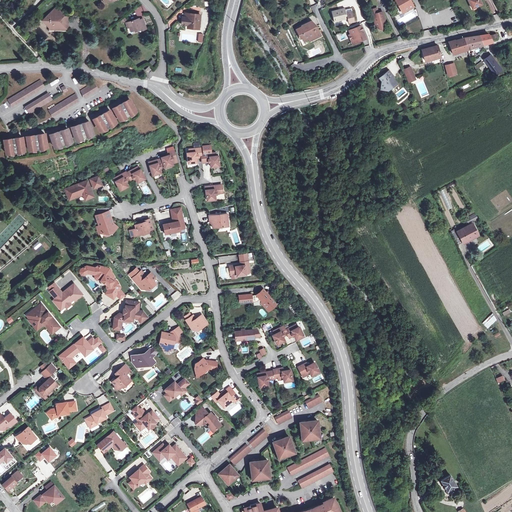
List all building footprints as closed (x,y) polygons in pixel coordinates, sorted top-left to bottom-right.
[(395,0),(400,7),(402,6),(404,10),(412,6),(409,0),(395,0)] [(482,4),(480,0),(468,0),(473,8),(482,4)] [(49,27),(49,29),(56,29),(66,30),(66,28),(66,27),(67,18),(65,16),(63,16),(62,15),(58,10),(55,7),(42,20),(49,27)] [(335,11),(331,11),(334,22),(347,19),(347,18),(350,17),(351,22),(354,21),(351,9),(345,10),(345,8),(335,11)] [(378,28),(381,28),(384,26),(385,23),(382,11),(378,12),(377,8),(369,10),(370,15),(372,14),(375,25),(378,28)] [(184,18),(188,18),(187,26),(194,27),(194,28),(198,28),(200,15),(185,13),(184,18)] [(139,28),(140,30),(145,29),(142,19),(139,20),(138,18),(125,23),(127,28),(128,27),(131,27),(132,31),(133,30),(139,28)] [(316,29),(317,29),(316,26),(314,27),(311,21),(302,25),(302,27),(296,29),(299,35),(298,35),(300,39),(302,38),(304,41),(309,38),(313,36),(314,38),(321,35),(318,31),(317,31),(316,29)] [(348,35),(350,40),(352,39),(356,41),(356,42),(365,38),(360,26),(348,31),(350,35),(348,35)] [(488,34),(479,36),(483,44),(489,43),(492,42),(488,34)] [(479,36),(463,38),(467,49),(483,44),(479,36)] [(467,49),(463,38),(454,41),(454,40),(448,42),(452,54),(467,49)] [(421,50),(424,60),(440,56),(437,45),(421,50)] [(491,55),(485,60),(496,75),(503,69),(491,55)] [(388,70),(379,77),(382,81),(381,82),(380,89),(387,90),(387,88),(390,86),(392,86),(396,83),(391,77),(393,76),(388,70)] [(412,71),(405,74),(408,82),(415,80),(412,71)] [(11,107),(43,86),(43,85),(39,80),(7,100),(11,107)] [(93,82),(79,91),(83,97),(97,88),(93,82)] [(24,107),(29,114),(51,99),(47,93),(24,107)] [(78,100),(74,94),(48,110),(52,116),(78,100)] [(132,110),(133,111),(135,110),(128,98),(123,101),(122,101),(118,103),(119,104),(113,107),(116,113),(112,115),(109,109),(103,113),(102,113),(99,114),(99,115),(93,118),(100,130),(102,129),(102,128),(105,126),(106,127),(110,125),(109,123),(112,121),(113,123),(116,121),(114,119),(118,116),(119,119),(122,117),(121,116),(124,114),(125,115),(126,116),(130,114),(129,113),(129,112),(132,110)] [(90,133),(90,134),(93,134),(89,121),(81,123),(78,124),(72,127),(74,133),(69,134),(67,128),(60,130),(56,131),(57,132),(50,134),(54,147),(57,146),(57,145),(60,143),(61,145),(65,144),(65,143),(65,142),(68,141),(69,142),(72,141),(71,138),(75,137),(76,139),(79,138),(79,137),(82,136),(83,137),(83,138),(86,137),(86,136),(86,134),(90,133)] [(43,146),(44,148),(47,147),(44,133),(37,135),(37,134),(34,135),(26,136),(27,143),(23,144),(22,137),(14,139),(14,138),(4,140),(6,154),(10,153),(9,152),(13,151),(13,153),(17,152),(17,151),(21,150),(21,151),(24,151),(24,148),(28,147),(29,150),(32,150),(32,148),(35,148),(36,149),(36,150),(40,149),(40,148),(40,147),(43,146)] [(215,153),(201,154),(200,148),(189,149),(189,152),(187,153),(188,163),(197,162),(196,159),(196,158),(198,158),(198,157),(201,156),(202,158),(202,162),(208,161),(209,162),(210,162),(211,167),(219,166),(218,156),(216,156),(215,153)] [(152,165),(151,161),(146,163),(150,176),(158,173),(157,168),(162,166),(162,168),(170,165),(170,164),(175,162),(171,151),(165,153),(166,156),(159,158),(159,159),(154,161),(155,164),(152,165)] [(112,179),(118,191),(125,187),(123,182),(127,179),(128,180),(132,178),(135,183),(142,179),(136,167),(124,173),(124,172),(118,175),(120,178),(118,179),(116,176),(112,179)] [(98,177),(91,179),(94,188),(101,185),(98,177)] [(90,189),(87,181),(66,189),(70,199),(83,194),(85,199),(93,196),(90,189)] [(211,186),(205,187),(207,200),(215,199),(215,194),(216,194),(216,193),(223,192),(222,185),(213,186),(213,189),(211,189),(211,186)] [(184,225),(181,211),(172,213),(173,222),(163,224),(165,234),(180,231),(180,229),(179,226),(183,225),(184,225)] [(111,233),(115,228),(111,224),(106,213),(94,217),(98,227),(96,228),(98,234),(102,234),(107,232),(111,233)] [(226,213),(207,216),(208,222),(210,222),(211,228),(227,226),(226,213)] [(474,213),(465,218),(468,224),(477,219),(474,213)] [(1,235),(7,241),(25,220),(18,214),(1,235)] [(141,222),(135,225),(136,228),(133,229),(135,236),(140,234),(142,234),(148,232),(148,230),(153,229),(149,219),(144,220),(145,222),(141,222)] [(472,223),(457,231),(462,242),(476,234),(474,230),(475,229),(472,223)] [(457,244),(462,242),(457,231),(452,233),(457,244)] [(32,245),(35,249),(41,245),(39,241),(32,245)] [(246,254),(238,254),(239,262),(247,261),(246,254)] [(234,265),(228,266),(229,275),(235,274),(235,275),(245,274),(245,272),(249,272),(247,261),(239,262),(239,264),(239,265),(234,266),(234,265)] [(113,299),(116,294),(119,289),(118,288),(120,286),(118,280),(113,279),(112,277),(113,277),(110,269),(98,266),(94,268),(87,266),(81,269),(80,272),(81,274),(84,275),(88,273),(95,275),(95,276),(95,278),(97,280),(99,279),(100,279),(101,279),(101,280),(100,281),(102,282),(104,281),(105,282),(106,284),(107,285),(106,286),(107,288),(108,289),(105,294),(113,299)] [(139,272),(136,268),(129,274),(132,278),(139,272)] [(144,277),(139,272),(132,278),(137,284),(139,282),(145,289),(149,289),(156,283),(153,280),(155,278),(150,272),(144,277)] [(62,292),(57,285),(51,290),(49,291),(55,298),(57,297),(59,300),(55,303),(61,310),(65,306),(64,304),(68,300),(70,302),(72,300),(74,299),(75,300),(82,294),(74,283),(62,292)] [(119,289),(116,294),(120,299),(124,295),(119,289)] [(171,295),(175,301),(182,295),(178,290),(171,295)] [(252,296),(249,296),(250,302),(257,302),(260,299),(262,301),(269,310),(276,304),(263,290),(257,295),(252,296)] [(249,296),(252,296),(252,295),(248,295),(243,296),(240,296),(241,303),(246,302),(250,302),(249,296)] [(127,300),(126,301),(125,309),(123,308),(123,313),(119,313),(114,317),(113,329),(120,330),(121,331),(122,330),(121,329),(122,321),(130,322),(130,320),(130,319),(135,320),(138,320),(141,323),(147,318),(142,312),(138,311),(139,307),(139,302),(127,300)] [(269,310),(262,301),(260,303),(268,312),(269,310)] [(60,327),(41,303),(26,315),(29,318),(28,319),(33,325),(37,322),(39,324),(42,322),(47,323),(54,332),(60,327)] [(482,322),(488,329),(497,319),(491,313),(482,322)] [(187,320),(186,320),(192,330),(195,328),(197,331),(208,324),(202,315),(195,319),(193,316),(192,317),(187,320)] [(37,322),(33,325),(37,330),(43,325),(46,325),(52,333),(54,332),(47,323),(42,322),(39,324),(37,322)] [(275,334),(272,335),(277,344),(285,341),(283,336),(284,335),(287,333),(289,337),(292,335),(292,336),(294,335),(296,340),(304,336),(299,327),(297,328),(295,325),(285,330),(283,326),(273,331),(275,334)] [(170,333),(162,332),(160,343),(164,350),(169,351),(173,349),(175,341),(180,342),(183,340),(179,334),(176,329),(171,332),(172,332),(170,333)] [(261,337),(257,329),(245,331),(245,329),(241,329),(242,331),(235,332),(236,341),(242,340),(242,338),(245,337),(246,339),(254,339),(254,337),(261,337)] [(86,343),(82,338),(60,356),(62,358),(61,359),(63,361),(63,360),(65,363),(71,358),(70,356),(80,348),(85,354),(97,344),(94,340),(92,338),(86,343)] [(248,344),(240,345),(241,353),(249,353),(248,344)] [(259,350),(260,353),(256,354),(258,358),(267,354),(264,347),(259,350)] [(152,357),(155,355),(155,354),(151,349),(150,349),(143,353),(141,354),(131,355),(132,362),(136,367),(140,367),(142,365),(150,363),(152,365),(156,362),(152,357)] [(74,362),(71,358),(65,363),(69,367),(74,362)] [(202,359),(198,362),(195,364),(196,368),(198,373),(203,373),(209,369),(216,369),(217,362),(208,361),(205,361),(203,358),(202,359)] [(306,363),(298,367),(301,374),(304,373),(305,375),(310,373),(311,375),(319,371),(314,362),(307,366),(306,363)] [(44,383),(40,388),(39,391),(42,394),(46,394),(50,390),(57,384),(55,381),(58,377),(53,372),(56,370),(50,364),(48,366),(44,370),(41,373),(46,378),(48,377),(49,378),(46,381),(46,380),(45,380),(44,382),(43,383),(44,383)] [(126,365),(122,368),(128,374),(131,371),(126,365)] [(127,375),(128,374),(122,368),(115,374),(118,378),(113,383),(115,385),(115,389),(119,389),(122,386),(123,387),(127,384),(126,383),(131,379),(127,375)] [(263,376),(262,373),(257,374),(260,387),(268,385),(267,380),(269,380),(268,379),(275,378),(275,377),(277,377),(278,380),(283,379),(284,381),(292,379),(290,370),(283,371),(282,368),(273,369),(273,371),(265,372),(265,375),(263,376)] [(497,383),(504,379),(501,374),(494,378),(497,383)] [(183,388),(186,386),(181,381),(177,385),(174,382),(165,389),(168,392),(167,393),(164,395),(169,401),(179,393),(184,388),(183,388)] [(40,388),(43,384),(41,382),(34,389),(44,400),(52,392),(50,390),(46,394),(42,394),(39,391),(40,388)] [(218,392),(212,396),(222,409),(233,399),(235,402),(240,398),(231,387),(226,391),(228,392),(222,397),(218,392)] [(100,405),(108,401),(104,394),(96,398),(100,405)] [(320,395),(307,401),(310,408),(323,401),(320,395)] [(47,413),(51,418),(54,416),(58,415),(69,413),(68,411),(76,410),(75,401),(67,403),(67,402),(56,403),(57,408),(51,409),(47,413)] [(86,419),(89,426),(97,422),(106,417),(105,415),(112,411),(109,405),(102,408),(102,409),(93,414),(93,415),(86,419)] [(135,414),(133,415),(138,421),(142,425),(144,423),(146,426),(148,429),(150,427),(154,424),(156,422),(155,421),(159,419),(152,410),(149,413),(149,415),(147,415),(146,414),(141,408),(140,410),(135,414)] [(203,410),(199,414),(196,416),(195,423),(196,424),(199,424),(203,420),(205,422),(206,423),(207,421),(209,424),(208,425),(213,431),(221,424),(216,418),(217,417),(214,415),(214,416),(210,412),(208,414),(205,409),(203,410)] [(289,410),(276,417),(279,424),(292,417),(289,410)] [(4,418),(0,412),(0,428),(4,429),(9,425),(10,426),(17,421),(10,413),(4,418)] [(305,422),(300,422),(302,438),(306,437),(306,439),(318,437),(317,431),(318,431),(317,420),(312,421),(312,422),(305,422)] [(142,425),(138,421),(135,424),(140,430),(146,426),(144,423),(142,425)] [(19,441),(20,440),(23,443),(26,443),(29,440),(31,442),(35,439),(31,435),(33,434),(28,427),(16,437),(19,441)] [(263,429),(249,442),(254,447),(268,435),(263,429)] [(116,434),(113,431),(98,445),(104,452),(112,445),(115,449),(119,449),(119,445),(123,443),(117,436),(116,436),(116,434)] [(278,440),(273,442),(278,456),(282,455),(283,456),(290,453),(290,452),(294,451),(288,436),(284,438),(284,439),(278,441),(278,440)] [(73,438),(67,442),(71,447),(76,444),(73,438)] [(176,462),(184,455),(175,445),(171,448),(170,447),(167,447),(167,446),(165,448),(163,444),(153,452),(159,460),(165,455),(166,457),(169,457),(171,456),(176,462)] [(246,444),(229,459),(234,464),(251,450),(246,444)] [(5,448),(0,452),(0,462),(4,459),(10,466),(16,461),(5,448)] [(287,468),(291,475),(329,456),(325,448),(287,468)] [(184,455),(176,462),(178,464),(186,457),(184,455)] [(255,461),(250,462),(252,477),(256,477),(256,478),(268,477),(267,471),(268,471),(267,460),(262,460),(262,461),(255,462),(255,461)] [(229,464),(219,473),(227,482),(229,480),(230,481),(238,475),(229,464)] [(298,480),(302,487),(333,471),(329,464),(298,480)] [(133,480),(129,483),(133,489),(142,481),(146,478),(148,481),(151,478),(147,473),(149,472),(144,465),(134,473),(131,476),(130,477),(133,480)] [(7,489),(23,476),(18,470),(2,484),(7,489)] [(454,482),(454,481),(450,474),(441,480),(447,491),(456,485),(454,482)] [(44,496),(49,503),(53,500),(55,503),(63,497),(51,482),(45,487),(48,491),(43,495),(44,496)] [(34,500),(39,506),(45,501),(42,498),(41,496),(40,495),(34,500)] [(201,496),(187,504),(191,511),(205,504),(201,496)] [(339,511),(333,498),(326,501),(322,502),(323,504),(320,506),(319,505),(309,510),(301,511),(339,511)]
